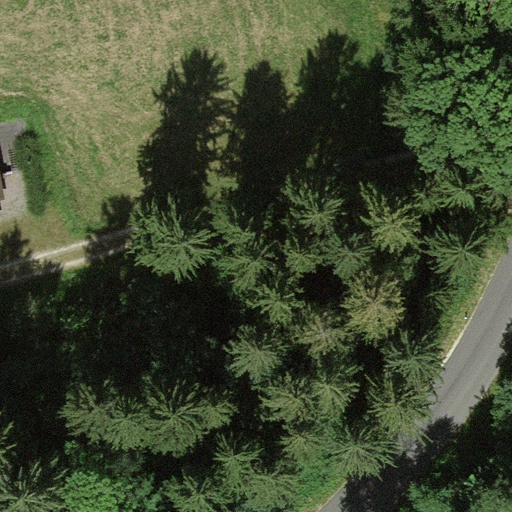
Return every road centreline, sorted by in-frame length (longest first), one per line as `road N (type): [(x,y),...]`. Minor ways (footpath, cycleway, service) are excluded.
road 1 (track): [(511,95),(405,170),(0,286)]
road 2 (unclassified): [(511,249),(499,298),(351,511)]
road 3 (track): [(499,298),(405,170)]
